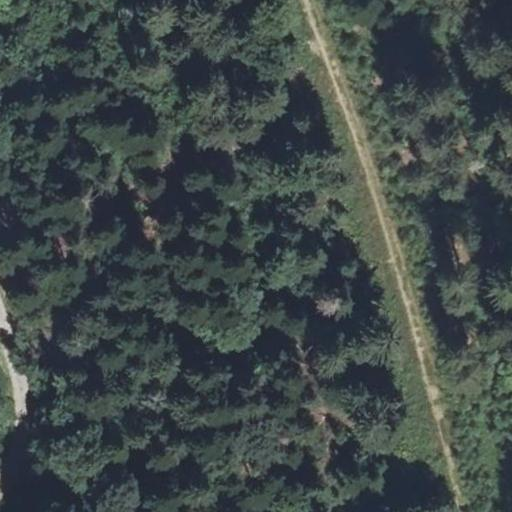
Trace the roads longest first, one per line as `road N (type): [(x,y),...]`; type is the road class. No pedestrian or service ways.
road 1 (track): [(316,0),(448,442),(460,511)]
road 2 (track): [(0,487),(19,453),(17,355),(0,306)]
